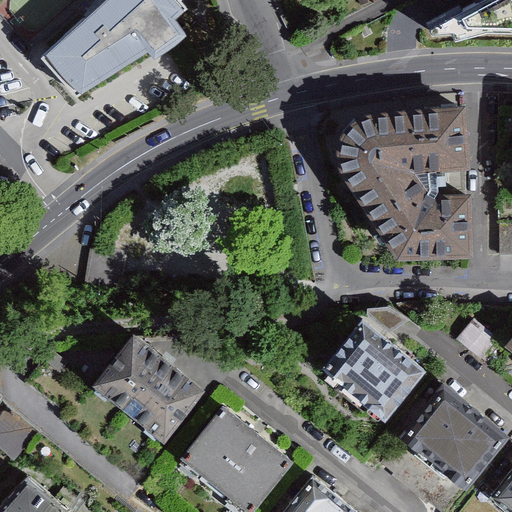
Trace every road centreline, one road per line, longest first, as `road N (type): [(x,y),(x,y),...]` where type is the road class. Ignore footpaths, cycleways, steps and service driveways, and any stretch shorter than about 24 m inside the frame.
road 1 (residential): [(511,285),(340,283),(297,96)]
road 2 (tertiary): [(0,267),(112,177),(167,144),(286,98)]
road 3 (tertiary): [(297,96),(431,71),(511,71)]
